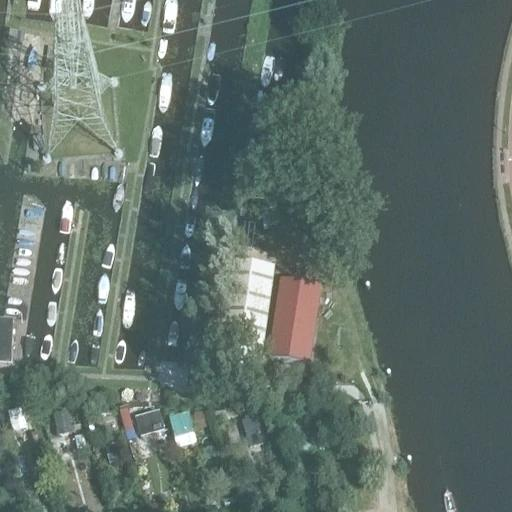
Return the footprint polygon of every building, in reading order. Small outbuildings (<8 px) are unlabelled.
[(21,44),(22,34),(12,33),(11,43),(21,44)] [(261,262),(245,259),(231,257),(218,336),(248,341),(261,262)] [(308,369),(322,291),(282,284),(269,362),(308,369)] [(0,370),(12,371),(14,326),(0,325),(0,370)] [(10,415),(9,416),(14,436),(29,433),(24,412),(14,415),(10,415)] [(129,413),(121,415),(129,443),(137,441),(129,413)] [(69,415),(54,419),(58,440),(73,437),(70,421),(69,415)] [(160,415),(136,422),(141,441),(165,435),(160,415)] [(186,415),(168,419),(173,441),(192,436),(186,415)] [(227,416),(218,416),(219,425),(227,425),(227,416)] [(282,416),(281,416),(281,428),(294,428),(293,416),(282,416)] [(204,417),(195,419),(198,434),(208,431),(204,417)] [(247,421),(242,423),(250,450),(263,446),(255,419),(254,417),(247,419),(247,421)] [(309,422),(294,423),(296,456),(312,455),(309,422)] [(84,439),(76,441),(79,453),(86,451),(84,439)] [(122,448),(108,451),(111,466),(125,463),(122,448)]
